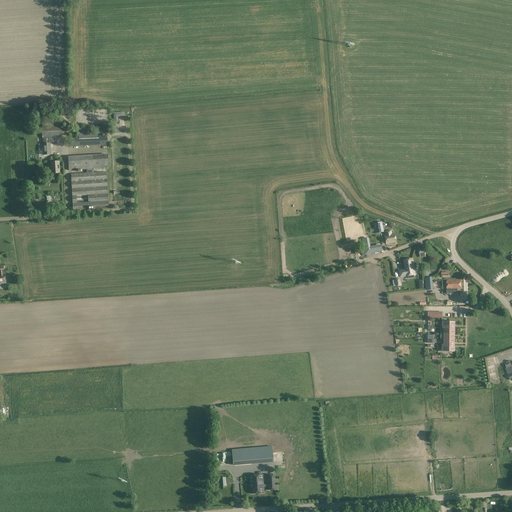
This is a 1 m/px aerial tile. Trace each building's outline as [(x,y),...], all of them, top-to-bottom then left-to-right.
[(114,113),(114,123),(119,123),(118,117),(125,117),(124,112),(114,113)] [(61,138),(61,125),(42,126),(43,140),(43,144),(44,155),(51,154),(50,143),(49,143),(49,138),(61,138)] [(78,138),(72,138),(72,146),(107,145),(107,136),(98,137),(98,133),(78,134),(78,138)] [(109,168),(108,154),(68,157),(69,170),(109,168)] [(59,173),(59,166),(58,166),(58,162),(59,162),(51,162),(52,174),(59,173)] [(107,172),(71,174),(73,211),(109,209),(107,172)] [(382,221),(373,223),(375,233),(384,232),(382,221)] [(386,236),(385,236),(386,244),(396,242),(394,234),(392,235),(391,231),(385,232),(386,236)] [(368,239),(361,240),(362,247),(364,247),(365,252),(370,251),(368,239)] [(333,250),(321,253),(322,256),(324,255),(325,259),(342,255),(341,249),(336,250),(334,250),(333,250)] [(412,259),(404,261),(406,269),(409,268),(410,272),(414,271),(412,259)] [(406,269),(406,270),(400,271),(401,277),(407,276),(415,275),(414,271),(410,272),(409,268),(406,269)] [(433,289),(432,277),(425,278),(426,290),(433,289)] [(461,280),(447,280),(447,290),(461,290),(461,280)] [(462,300),(451,300),(451,311),(462,310),(462,300)] [(272,447),(257,448),(232,450),(233,465),(273,462),(272,447)] [(263,487),(267,487),(268,490),(277,489),(275,474),(266,475),(267,485),(263,485),(262,474),(249,475),(251,494),(264,493),(263,487)]
